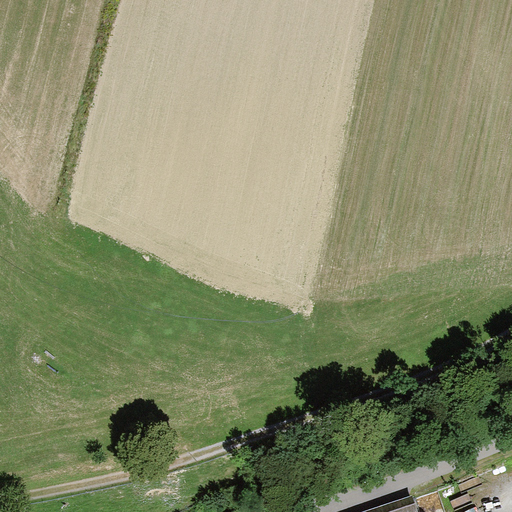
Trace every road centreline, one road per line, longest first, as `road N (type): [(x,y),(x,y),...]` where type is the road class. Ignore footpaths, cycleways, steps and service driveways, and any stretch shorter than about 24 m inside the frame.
road 1 (track): [(511,332),(193,457),(0,500)]
road 2 (track): [(511,439),(334,511)]
